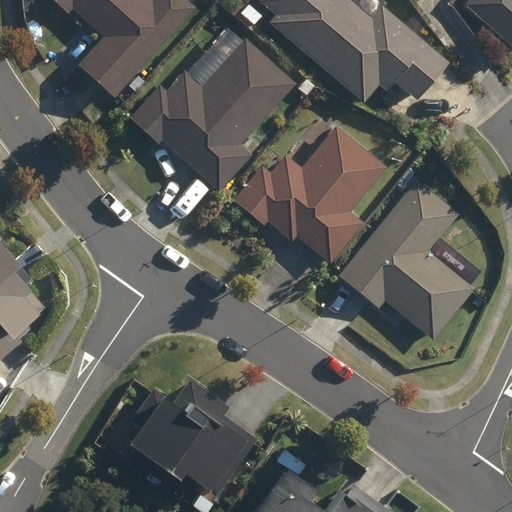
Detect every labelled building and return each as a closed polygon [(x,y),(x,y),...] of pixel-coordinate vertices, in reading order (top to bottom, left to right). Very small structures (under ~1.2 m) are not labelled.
[(119,90),(196,5),(190,0),(64,0),(71,6),(74,3),(108,35),(86,59),(119,90)] [(373,15),(353,0),(261,0),(278,13),(272,20),(367,97),(383,77),(392,84),(399,74),(423,93),(451,59),(382,4),(373,15)] [(511,0),(466,0),(464,3),(511,45),(511,0)] [(298,81),(249,37),(204,88),(185,71),(166,92),(160,86),(134,115),(161,138),(165,133),(223,185),(253,152),(243,143),(298,81)] [(351,209),(387,164),(338,124),(303,167),(286,155),(272,172),(263,165),(236,198),(263,220),(270,212),(297,234),(301,229),(334,256),(364,219),(351,209)] [(457,212),(415,179),(338,273),(381,307),(385,302),(432,339),(475,286),(428,248),(457,212)] [(0,358),(21,340),(15,333),(46,305),(13,267),(21,260),(0,235),(0,358)] [(213,494),(254,437),(229,419),(235,412),(187,376),(170,399),(153,385),(129,417),(135,421),(124,438),(135,445),(125,458),(173,493),(187,475),(213,494)] [(352,484),(346,493),(338,487),(323,510),(304,497),(312,484),(282,464),(249,511),(389,511),(390,510),(352,484)]
